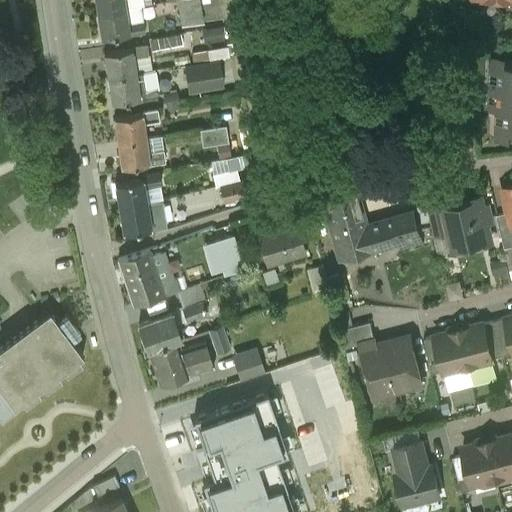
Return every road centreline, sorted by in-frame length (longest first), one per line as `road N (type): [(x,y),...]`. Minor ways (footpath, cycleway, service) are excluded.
road 1 (residential): [(96,256),(55,0)]
road 2 (residential): [(511,158),(368,172),(274,199)]
road 3 (residential): [(233,0),(274,199)]
road 4 (residential): [(274,199),(96,256)]
road 5 (residential): [(141,415),(96,256)]
road 6 (residential): [(141,415),(29,511)]
road 7 (residential): [(387,324),(511,292)]
